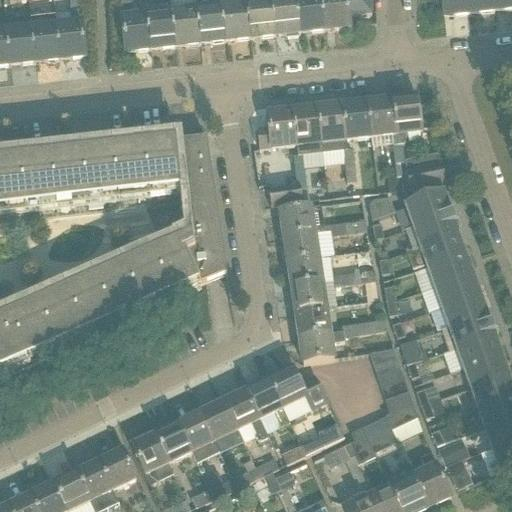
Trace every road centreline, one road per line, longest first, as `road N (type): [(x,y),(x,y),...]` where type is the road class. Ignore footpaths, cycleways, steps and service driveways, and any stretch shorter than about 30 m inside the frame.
road 1 (residential): [(0,457),(248,332),(256,315),(219,86)]
road 2 (residential): [(0,110),(219,86)]
road 3 (unclassified): [(511,236),(450,63)]
road 4 (residential): [(219,86),(396,66)]
